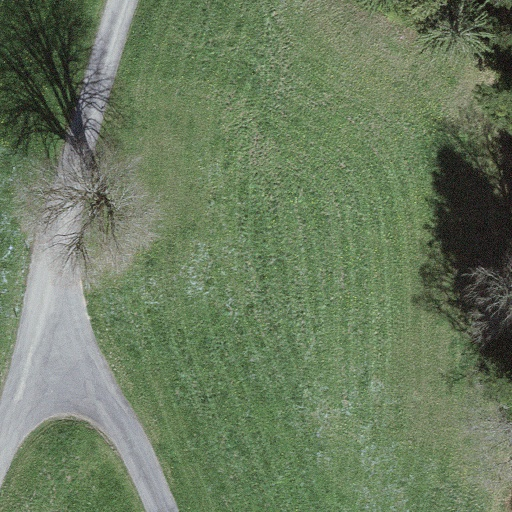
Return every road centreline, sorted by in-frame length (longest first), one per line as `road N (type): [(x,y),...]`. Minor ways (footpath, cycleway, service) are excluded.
road 1 (unclassified): [(30,340),(121,0)]
road 2 (unclassified): [(30,340),(116,420),(163,511)]
